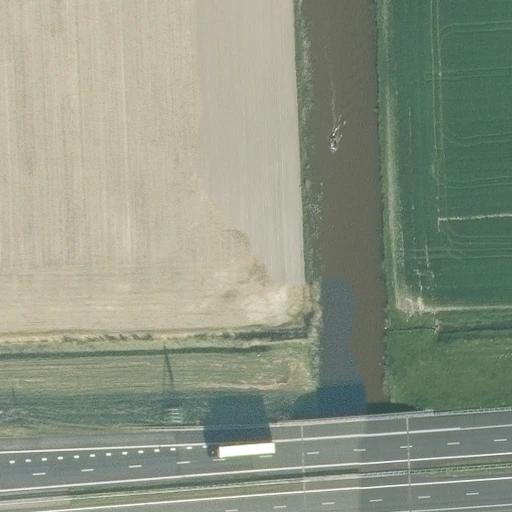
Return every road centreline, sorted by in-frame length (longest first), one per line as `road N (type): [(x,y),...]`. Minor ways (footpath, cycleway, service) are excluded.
road 1 (motorway): [(511,439),(0,479)]
road 2 (motorway): [(256,511),(511,492)]
